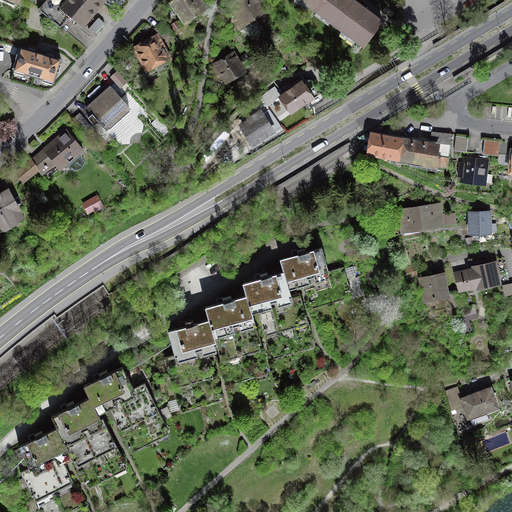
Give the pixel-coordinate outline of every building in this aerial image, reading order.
[(103,3),(99,0),(45,0),(38,9),(58,26),(65,18),(77,28),(80,24),(83,26),(95,12),(103,3)] [(167,0),(166,1),(181,22),(205,5),(200,0),(167,0)] [(230,0),(226,4),(240,24),(265,7),(260,0),(230,0)] [(296,0),(363,47),(383,20),(370,11),(355,0),(296,0)] [(104,23),(98,17),(88,28),(94,34),(99,28),(104,23)] [(162,19),(153,27),(162,37),(170,29),(162,19)] [(143,38),(129,45),(142,70),(169,56),(157,32),(143,38)] [(61,64),(60,63),(61,59),(44,54),(44,52),(41,51),(38,50),(38,52),(20,47),(19,51),(18,51),(13,69),(14,69),(13,70),(54,83),(57,71),(59,72),(61,64)] [(218,74),(222,81),(244,68),(232,48),(220,55),(208,62),(215,75),(218,74)] [(116,69),(109,75),(119,87),(126,81),(116,69)] [(273,86),(260,98),(267,105),(277,96),(289,113),(299,106),(309,100),(312,104),(323,97),(311,79),(307,78),(303,81),(298,74),(296,76),(295,74),(275,88),(273,86)] [(95,94),(83,105),(102,127),(127,105),(108,83),(95,94)] [(229,97),(224,102),(229,107),(234,103),(229,97)] [(244,118),(236,123),(250,144),(262,137),(274,129),(259,106),(243,116),(244,118)] [(50,142),(31,158),(16,171),(25,181),(40,169),(44,173),(57,162),(62,168),(86,148),(67,127),(50,142)] [(399,139),(396,157),(434,164),(432,170),(436,171),(437,165),(447,166),(453,134),(434,132),(433,141),(436,142),(437,143),(437,145),(399,139)] [(232,135),(226,142),(230,146),(237,139),(232,135)] [(372,135),(370,153),(396,157),(399,139),(372,135)] [(484,140),(483,154),(486,154),(498,156),(500,141),(484,140)] [(501,140),(499,153),(507,154),(508,149),(509,141),(501,140)] [(455,144),(454,150),(467,152),(468,145),(455,144)] [(510,164),(510,171),(511,171),(511,149),(508,149),(507,154),(499,153),(498,163),(510,164)] [(460,166),(458,176),(465,177),(483,179),(486,154),(483,154),(470,152),(469,160),(467,160),(466,166),(460,166)] [(214,162),(209,168),(213,171),(218,165),(214,162)] [(0,190),(0,228),(26,215),(10,185),(0,190)] [(97,190),(81,199),(87,210),(103,202),(97,190)] [(439,205),(419,207),(422,227),(434,225),(434,229),(442,228),(439,205)] [(411,229),(422,227),(419,207),(400,210),(403,234),(411,233),(411,229)] [(470,213),(470,233),(490,232),(489,212),(470,213)] [(474,236),(467,238),(470,249),(477,246),(474,236)] [(288,283),(302,279),(323,273),(329,271),(322,247),(306,252),(305,248),(301,249),(297,250),(298,254),(280,259),(284,271),(288,283)] [(402,270),(405,278),(431,269),(429,261),(402,270)] [(475,268),(454,273),(459,291),(479,287),(498,283),(494,263),(475,267),(475,268)] [(323,273),(332,302),(334,302),(332,296),(351,291),(347,278),(355,276),(353,266),(344,269),(344,266),(329,271),(323,273)] [(273,300),(283,297),(291,295),(288,283),(284,271),(268,276),(267,272),(264,273),(260,274),(261,278),(243,283),(246,295),(247,295),(250,307),(251,307),(256,305),(273,300)] [(332,302),(323,273),(302,279),(309,303),(328,298),(330,303),(332,302)] [(442,275),(422,279),(430,316),(450,312),(450,311),(458,309),(454,293),(446,295),(442,275)] [(291,295),(283,297),(286,307),(288,306),(292,321),(307,317),(300,292),(291,295)] [(254,319),(251,307),(250,307),(247,295),(246,295),(232,299),(231,296),(227,297),(222,298),(223,302),(205,307),(209,319),(213,331),(233,325),(254,319)] [(286,307),(283,297),(273,300),(276,310),(274,310),(278,325),(280,324),(290,321),(292,321),(288,306),(286,307)] [(263,329),(278,325),(274,310),(276,310),(273,300),(256,305),(263,329)] [(466,312),(457,315),(463,334),(474,331),(470,320),(480,316),(476,306),(465,310),(466,312)] [(295,330),(299,345),(314,341),(307,317),(292,321),(290,321),(293,331),(295,330)] [(216,343),(213,331),(209,319),(194,323),(193,320),(189,321),(185,322),(186,326),(168,331),(175,354),(175,355),(186,352),(206,346),(216,343)] [(254,319),(233,325),(240,349),(261,343),(254,319)] [(281,334),(285,349),(299,345),(295,330),(293,331),(290,321),(280,324),(283,334),(281,334)] [(263,329),(270,353),(285,349),(281,334),(283,334),(280,324),(278,325),(263,329)] [(219,355),(240,349),(233,325),(213,331),(216,343),(219,355)] [(240,349),(249,378),(251,378),(249,372),(268,367),(261,343),(240,349)] [(206,346),(186,352),(193,376),(213,370),(206,346)] [(249,378),(240,349),(219,355),(226,379),(245,374),(247,379),(249,378)] [(165,357),(172,382),(193,376),(186,352),(175,355),(175,354),(165,357)] [(84,385),(89,397),(90,396),(96,408),(106,402),(125,393),(134,388),(122,366),(108,373),(107,370),(103,372),(99,374),(100,377),(84,385)] [(220,394),(213,370),(193,376),(201,405),(203,405),(202,399),(220,394)] [(199,406),(201,405),(193,376),(172,382),(179,406),(197,401),(199,406)] [(134,388),(125,393),(137,415),(156,405),(145,382),(134,388)] [(490,388),(462,399),(468,416),(469,416),(472,424),(488,418),(487,413),(498,409),(490,388)] [(106,402),(117,425),(137,415),(125,393),(106,402)] [(101,418),(96,408),(90,396),(89,397),(75,404),(73,400),(70,402),(66,404),(68,407),(51,416),(57,427),(63,438),(78,430),(88,426),(101,419),(101,418)] [(167,427),(156,405),(137,415),(150,442),(152,441),(150,436),(167,427)] [(149,443),(150,442),(137,415),(117,425),(129,447),(146,438),(149,443)] [(94,433),(101,447),(114,440),(103,417),(101,418),(101,419),(88,426),(92,434),(94,433)] [(92,434),(88,426),(78,430),(83,439),(80,440),(87,454),(89,453),(99,448),(101,447),(94,433),(92,434)] [(59,453),(68,449),(63,438),(57,427),(44,433),(42,430),(38,432),(34,434),(36,437),(19,446),(30,468),(40,463),(59,454),(59,453)] [(83,439),(78,430),(63,438),(68,449),(74,460),(87,454),(80,440),(83,439)] [(105,456),(112,470),(125,463),(114,440),(101,447),(99,448),(103,457),(105,456)] [(99,476),(112,470),(105,456),(103,457),(99,448),(89,453),(94,462),(92,463),(99,476)] [(94,462),(89,453),(87,454),(74,460),(85,483),(99,476),(92,463),(94,462)] [(59,454),(40,463),(51,486),(71,476),(59,454)] [(51,486),(40,463),(30,468),(20,473),(32,495),(51,486)] [(51,486),(32,495),(40,511),(66,511),(64,507),(82,499),(71,476),(51,486)]
